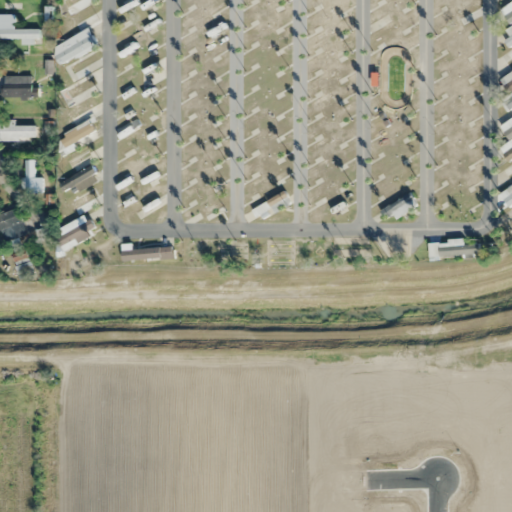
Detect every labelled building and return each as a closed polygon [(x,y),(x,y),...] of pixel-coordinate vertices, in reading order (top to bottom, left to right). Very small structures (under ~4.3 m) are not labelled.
[(61,0),(66,13),(97,1),(96,0),(61,0)] [(95,12),(90,6),(64,23),(69,30),(95,12)] [(476,17),(471,7),(454,15),(460,26),(476,17)] [(14,29),(14,15),(0,14),(0,39),(20,39),(20,44),(39,44),(39,29),(14,29)] [(97,45),(87,28),(54,47),(63,64),(97,45)] [(511,52),(510,50),(500,57),(510,71),(511,69),(511,52)] [(57,90),(66,108),(98,91),(86,66),(95,61),(92,54),(68,67),(75,81),(57,90)] [(40,87),(31,87),(31,76),(3,76),(3,98),(40,98),(40,87)] [(511,95),(501,104),(509,112),(511,109),(511,95)] [(511,180),(511,141),(509,136),(511,134),(511,120),(511,119),(500,125),(510,142),(500,148),(509,165),(501,170),(509,182),(511,180)] [(0,139),(36,140),(36,125),(15,125),(15,120),(0,120),(0,139)] [(42,178),(34,178),(34,160),(23,160),(23,194),(42,194),(42,178)] [(60,182),(67,197),(100,180),(92,166),(60,182)] [(511,186),(501,199),(511,208),(511,186)] [(99,203),(92,189),(66,203),(73,217),(99,203)] [(384,217),(391,213),(395,220),(417,207),(410,194),(381,210),(384,217)] [(198,211),(204,220),(224,208),(219,199),(198,211)] [(13,238),(26,234),(18,207),(0,212),(0,232),(10,230),(13,238)] [(462,245),(462,242),(428,242),(428,259),(479,258),(479,245),(462,245)] [(122,249),(122,259),(172,259),(172,249),(122,249)]
